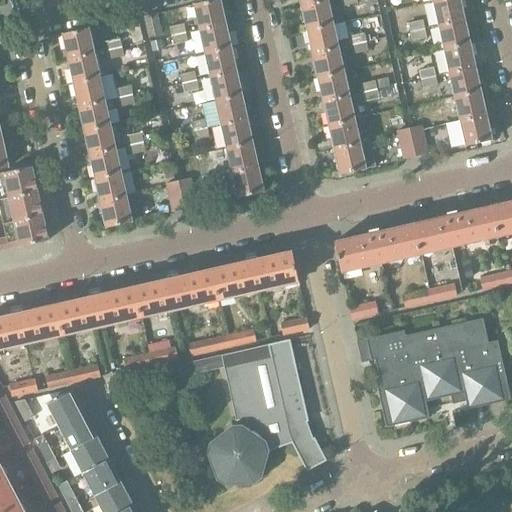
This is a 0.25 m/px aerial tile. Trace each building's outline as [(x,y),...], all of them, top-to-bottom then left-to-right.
[(226,23),(220,0),(210,0),(192,4),(198,30),(226,23)] [(300,6),(306,30),(333,24),(328,0),(300,6)] [(460,0),(437,0),(432,1),(437,25),(464,19),(460,0)] [(156,14),(144,17),(148,37),(161,35),(156,14)] [(410,31),(424,28),(422,19),(408,22),(410,31)] [(470,43),(464,19),(437,25),(443,49),(470,43)] [(132,44),(143,41),(138,21),(127,23),(132,44)] [(231,47),(226,23),(198,30),(203,54),(231,47)] [(169,27),(171,36),(185,33),(183,24),(169,27)] [(306,30),(311,54),(338,48),(333,24),(306,30)] [(61,34),(67,59),(94,53),(88,28),(61,34)] [(424,28),(410,31),(401,33),(403,42),(426,37),(424,28)] [(187,42),(185,33),(171,36),(173,45),(187,42)] [(351,45),(365,42),(363,33),(349,36),(351,45)] [(105,41),(107,50),(121,47),(119,38),(105,41)] [(149,42),(151,51),(162,49),(160,39),(149,42)] [(367,51),(365,42),(351,45),(353,54),(367,51)] [(475,67),(470,43),(443,49),(448,73),(475,67)] [(121,47),(107,50),(109,59),(123,56),(121,47)] [(231,47),(203,54),(209,77),(236,71),(231,47)] [(311,54),(316,78),(344,72),(338,48),(311,54)] [(67,59),(72,83),(99,77),(94,53),(67,59)] [(421,79),(435,76),(433,67),(419,70),(421,79)] [(475,67),(448,73),(453,97),(480,91),(475,67)] [(179,75),(181,84),(196,80),(194,71),(179,75)] [(242,95),(236,71),(209,77),(214,101),(242,95)] [(316,78),(322,102),(349,95),(344,72),(316,78)] [(435,76),(421,79),(423,88),(437,85),(435,76)] [(99,77),(72,83),(77,107),(105,101),(99,77)] [(389,86),(389,85),(387,78),(359,84),(361,93),(389,86)] [(198,89),(196,80),(181,84),(184,92),(198,89)] [(395,84),(389,85),(389,86),(361,93),(363,102),(398,94),(395,84)] [(115,89),(117,98),(132,95),(130,86),(115,89)] [(486,114),(480,91),(453,97),(459,120),(486,114)] [(132,95),(117,98),(119,107),(134,104),(132,95)] [(242,95),(214,101),(220,125),(247,119),(242,95)] [(322,102),(327,125),(355,119),(349,95),(322,102)] [(77,107),(83,131),(110,125),(105,101),(77,107)] [(486,114),(459,120),(464,146),(492,140),(486,114)] [(192,131),(207,128),(205,119),(190,122),(192,131)] [(252,142),(247,119),(220,125),(225,149),(252,142)] [(327,125),(332,149),(360,143),(355,119),(327,125)] [(83,131),(88,155),(115,148),(110,125),(83,131)] [(412,142),(415,142),(424,140),(420,125),(408,128),(412,142)] [(209,137),(207,128),(192,131),(194,140),(209,137)] [(400,145),(409,143),(412,142),(408,128),(396,131),(400,145)] [(126,137),(128,146),(143,142),(141,133),(126,137)] [(424,140),(415,142),(412,142),(415,157),(427,154),(424,140)] [(0,168),(8,166),(3,141),(0,141),(0,168)] [(145,151),(143,142),(128,146),(130,155),(145,151)] [(252,142),(225,149),(230,173),(258,166),(252,142)] [(412,142),(409,143),(400,145),(403,159),(415,157),(412,142)] [(366,168),(360,143),(332,149),(338,175),(366,168)] [(88,155),(93,178),(121,172),(115,148),(88,155)] [(0,199),(37,191),(31,166),(0,173),(0,199)] [(263,192),(258,166),(230,173),(236,198),(263,192)] [(173,176),(172,169),(164,170),(166,178),(173,176)] [(93,178),(99,202),(126,196),(121,172),(93,178)] [(181,195),(184,194),(193,192),(190,178),(177,181),(181,195)] [(177,181),(174,181),(165,183),(169,198),(181,195),(177,181)] [(42,215),(37,191),(0,199),(0,213),(3,224),(42,215)] [(196,206),(193,192),(184,194),(181,195),(184,209),(196,206)] [(181,195),(169,198),(172,212),(184,209),(181,195)] [(132,222),(126,196),(99,202),(104,228),(132,222)] [(511,201),(491,206),(498,236),(511,233),(511,201)] [(456,210),(446,212),(447,216),(413,224),(419,254),(498,236),(491,206),(456,214),(456,210)] [(6,237),(0,238),(0,249),(19,245),(19,246),(48,240),(42,215),(3,224),(6,237)] [(378,228),(368,230),(369,234),(334,241),(341,272),(419,254),(413,224),(378,232),(378,228)] [(212,269),(218,300),(298,282),(291,251),(256,259),(255,256),(245,258),(246,261),(212,269)] [(470,265),(462,267),(464,278),(472,276),(470,265)] [(133,287),(140,317),(218,300),(212,269),(179,276),(178,273),(167,276),(168,279),(133,287)] [(506,272),(501,273),(497,274),(500,286),(509,284),(506,272)] [(490,276),(489,276),(491,288),(500,286),(497,274),(490,276)] [(489,276),(480,278),(483,290),(491,288),(489,276)] [(454,284),(445,286),(448,298),(456,296),(454,284)] [(439,300),(448,298),(445,286),(436,288),(439,300)] [(55,305),(61,335),(140,317),(133,287),(100,295),(99,291),(94,292),(89,293),(90,297),(55,305)] [(436,288),(428,290),(430,302),(439,300),(436,288)] [(422,304),(430,302),(428,290),(419,292),(422,304)] [(419,292),(410,294),(413,305),(422,304),(419,292)] [(410,294),(402,296),(404,307),(413,305),(410,294)] [(375,302),(366,304),(369,315),(377,313),(375,302)] [(366,304),(357,306),(360,317),(369,315),(366,304)] [(0,317),(0,349),(61,335),(55,305),(22,312),(21,309),(11,311),(12,314),(0,317)] [(357,306),(349,308),(351,319),(360,317),(357,306)] [(299,331),(308,329),(306,318),(297,320),(299,331)] [(366,339),(370,359),(370,361),(374,360),(380,386),(376,387),(385,427),(429,418),(425,401),(450,396),(452,404),(465,401),(467,409),(510,400),(497,340),(488,342),(482,318),(405,336),(404,330),(366,339)] [(297,320),(288,322),(291,333),(299,331),(297,320)] [(291,333),(288,322),(280,324),(282,335),(291,333)] [(246,343),(255,341),(252,330),(243,332),(246,343)] [(243,332),(235,334),(238,345),(246,343),(243,332)] [(238,345),(235,334),(227,336),(229,347),(238,345)] [(227,336),(218,338),(221,349),(229,347),(227,336)] [(221,349),(218,338),(210,340),(212,351),(221,349)] [(210,340),(201,342),(203,353),(212,351),(210,340)] [(289,340),(281,342),(242,350),(244,362),(270,356),(279,400),(302,395),(289,340)] [(201,342),(196,343),(188,345),(191,356),(203,353),(201,342)] [(174,348),(165,350),(168,361),(176,359),(174,348)] [(168,361),(165,350),(156,352),(159,363),(168,361)] [(166,380),(225,366),(237,420),(245,418),(245,422),(243,426),(241,425),(231,425),(209,443),(206,453),(216,479),(224,485),(253,483),(261,477),(268,450),(291,442),(295,451),(306,471),(326,460),(314,437),(312,438),(306,421),(308,421),(302,395),(279,400),(270,356),(244,362),(242,350),(163,368),(166,380)] [(156,352),(148,353),(151,365),(159,363),(156,352)] [(151,365),(148,353),(139,355),(142,367),(151,365)] [(139,355),(131,357),(134,369),(142,367),(139,355)] [(134,369),(131,357),(122,359),(125,371),(134,369)] [(97,365),(88,367),(91,379),(100,376),(97,365)] [(88,367),(79,369),(82,380),(91,379),(88,367)] [(71,371),(73,382),(77,382),(82,380),(79,369),(71,371)] [(73,382),(71,371),(62,373),(64,384),(73,382)] [(62,373),(53,375),(56,386),(64,384),(62,373)] [(56,386),(53,375),(44,377),(47,388),(56,386)] [(34,379),(25,381),(28,393),(36,391),(34,379)] [(25,381),(17,383),(19,395),(28,393),(25,381)] [(8,385),(8,386),(10,397),(19,395),(17,383),(8,385)] [(47,404),(59,427),(84,414),(83,411),(85,410),(80,401),(78,402),(72,391),(47,404)] [(13,403),(20,415),(29,410),(23,401),(13,403)] [(0,408),(0,418),(0,419),(12,412),(8,405),(0,408)] [(32,417),(29,410),(20,415),(24,422),(32,417)] [(0,419),(4,426),(16,420),(12,412),(0,419)] [(90,425),(84,414),(59,427),(71,450),(96,437),(94,434),(97,433),(92,424),(90,425)] [(4,426),(8,434),(20,428),(16,420),(4,426)] [(8,434),(12,442),(24,436),(20,428),(8,434)] [(33,440),(38,450),(47,445),(42,435),(33,440)] [(28,444),(24,436),(12,442),(17,450),(28,444)] [(96,437),(71,450),(63,455),(74,477),(82,472),(107,459),(106,457),(109,456),(104,446),(101,447),(96,437)] [(20,456),(24,464),(35,458),(32,450),(20,456)] [(24,464),(28,472),(40,466),(35,458),(24,464)] [(51,474),(60,469),(54,459),(46,463),(51,474)] [(94,495),(119,482),(117,479),(120,478),(115,468),(112,470),(107,459),(82,472),(94,495)] [(28,472),(32,480),(44,473),(40,466),(28,472)] [(0,495),(11,490),(0,468),(0,495)] [(32,480),(36,487),(48,481),(44,473),(32,480)] [(36,487),(40,495),(52,489),(48,481),(36,487)] [(57,486),(62,496),(70,491),(65,481),(57,486)] [(94,495),(103,511),(118,511),(131,505),(129,502),(132,501),(127,491),(124,492),(119,482),(94,495)] [(56,497),(52,489),(40,495),(45,503),(56,497)] [(0,495),(0,511),(22,511),(11,490),(0,495)] [(422,511),(440,511),(434,499),(420,507),(422,511)] [(48,509),(49,511),(60,511),(63,511),(59,503),(48,509)]
